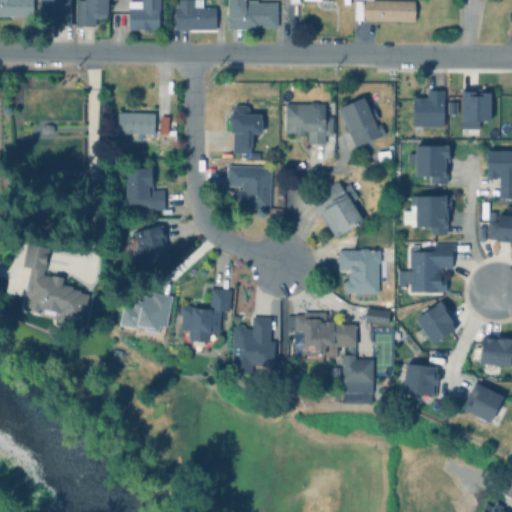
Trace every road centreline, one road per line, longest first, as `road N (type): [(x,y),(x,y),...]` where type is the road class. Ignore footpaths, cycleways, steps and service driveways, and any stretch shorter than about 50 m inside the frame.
road 1 (residential): [(0,50),(511,57)]
road 2 (residential): [(193,54),(193,205),(222,240),(281,261)]
